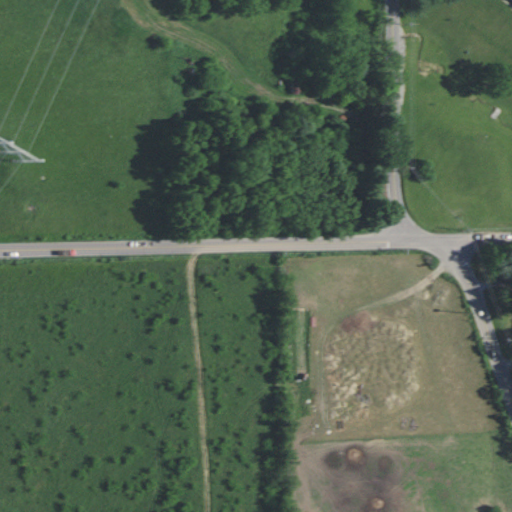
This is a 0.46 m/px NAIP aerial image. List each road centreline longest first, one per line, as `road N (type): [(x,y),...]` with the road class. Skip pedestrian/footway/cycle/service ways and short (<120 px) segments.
road 1 (residential): [(0,248),(511,236)]
road 2 (residential): [(392,0),(392,183),(395,205),(422,238)]
road 3 (residential): [(422,238),(463,269),(511,402)]
